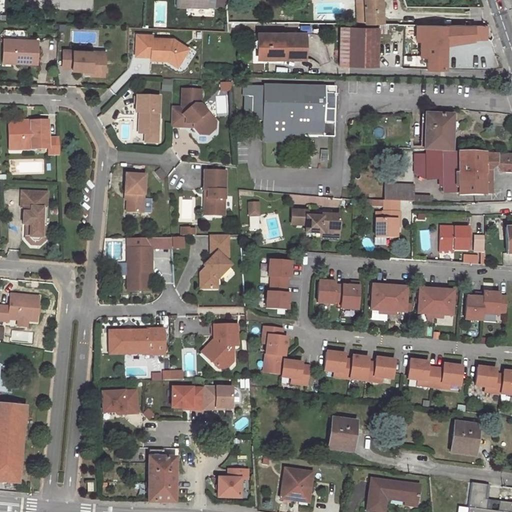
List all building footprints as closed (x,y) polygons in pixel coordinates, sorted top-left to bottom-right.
[(354,0),(356,24),(382,22),(381,0),(354,0)] [(397,24),(397,33),(416,34),(415,40),(419,40),(419,56),(426,56),(426,68),(445,68),(445,46),(445,25),(397,24)] [(474,40),(487,40),(487,25),(445,25),(445,46),(474,42),(474,40)] [(337,26),(337,65),(377,66),(377,27),(337,26)] [(257,56),(283,56),(283,60),(305,60),(305,33),(261,33),(261,45),(257,45),(257,56)] [(135,35),(132,59),(184,65),(187,41),(135,35)] [(37,40),(3,39),(1,62),(36,63),(37,40)] [(103,76),(104,57),(91,56),(91,51),(62,50),(61,67),(71,67),(71,69),(84,70),(90,70),(90,73),(90,75),(103,76)] [(325,87),(244,85),(243,107),(243,122),(261,122),(261,142),(302,143),(302,132),(309,132),(323,132),(323,123),(334,123),(335,87),(325,87)] [(200,90),(181,90),(181,108),(171,108),(170,126),(192,128),(198,135),(207,135),(207,128),(214,121),(199,105),(200,90)] [(159,97),(136,96),(135,112),(138,113),(138,130),(145,130),(144,134),(157,134),(159,97)] [(452,115),(424,114),(423,150),(425,150),(450,152),(452,115)] [(47,120),(8,122),(8,150),(48,149),(48,155),(59,154),(59,138),(48,138),(47,120)] [(450,152),(425,150),(425,156),(413,156),(413,170),(425,171),(425,178),(442,179),(443,192),(456,192),(456,195),(481,195),(481,192),(490,192),(491,168),(483,168),(483,153),(450,152)] [(496,163),(496,154),(483,153),(483,168),(491,168),(496,163)] [(511,155),(496,154),(496,163),(501,172),(511,172),(511,155)] [(225,171),(203,171),(203,190),(204,190),(203,208),(212,208),(212,215),(224,215),(225,171)] [(142,176),(122,175),(122,194),(125,194),(125,213),(141,213),(142,176)] [(412,186),(384,185),(384,201),(398,201),(412,202),(412,195),(412,186)] [(46,193),(21,192),(20,207),(22,208),(22,225),(25,225),(29,225),(28,238),(32,241),(37,241),(41,238),(41,225),(45,226),(46,193)] [(382,201),(381,213),(398,213),(398,201),(384,201),(382,201)] [(259,209),(248,210),(249,214),(250,218),(249,222),(259,222),(258,217),(259,214),(259,209)] [(382,239),(395,239),(395,221),(398,221),(398,213),(381,213),(381,220),(375,220),(374,239),(382,239)] [(307,216),(292,215),(291,229),(305,230),(305,237),(320,238),(320,242),(337,242),(339,220),(322,219),(321,222),(307,221),(307,216)] [(29,225),(25,225),(25,239),(30,245),(39,245),(45,240),(45,226),(41,225),(41,238),(37,241),(32,241),(28,238),(29,225)] [(452,250),(466,250),(467,228),(437,228),(437,250),(452,250)] [(228,235),(210,235),(210,259),(203,265),(205,267),(203,269),(203,288),(217,288),(217,279),(230,265),(225,260),(228,258),(228,235)] [(473,238),(473,251),(481,251),(482,238),(473,238)] [(147,248),(127,248),(127,291),(150,291),(150,273),(147,273),(147,248)] [(463,256),(462,264),(476,265),(477,257),(463,256)] [(291,262),(269,261),(268,277),(271,277),(270,284),(286,286),(287,278),(289,278),(291,262)] [(334,282),(318,281),(316,303),(332,304),(332,301),(340,302),(341,286),(334,285),(334,282)] [(340,302),(340,308),(356,309),(358,283),(350,282),(350,286),(341,286),(340,302)] [(380,286),(371,285),(370,310),(378,310),(378,313),(386,314),(389,284),(380,283),(380,286)] [(286,286),(270,284),(270,293),(267,292),(266,308),(287,310),(288,294),(286,294),(286,286)] [(389,284),(386,314),(395,314),(395,312),(404,312),(405,288),(397,287),(397,284),(389,284)] [(427,289),(418,289),(417,313),(425,314),(425,316),(433,317),(435,287),(427,287),(427,289)] [(435,287),(433,317),(442,318),(442,315),(451,316),(452,291),(443,291),(443,288),(435,287)] [(482,294),(481,315),(497,315),(497,313),(505,313),(505,301),(506,297),(498,297),(498,294),(482,293),(482,294)] [(9,306),(0,305),(0,320),(7,321),(8,319),(36,321),(38,297),(10,294),(9,306)] [(474,298),(465,297),(464,320),(480,321),(481,315),(482,294),(474,294),(474,298)] [(497,313),(497,315),(508,315),(508,301),(505,301),(505,313),(497,313)] [(236,325),(212,326),(213,339),(206,346),(213,353),(207,359),(217,369),(225,369),(233,361),(233,353),(228,353),(228,346),(232,346),(236,346),(236,325)] [(282,329),(263,326),(261,342),(266,343),(265,353),(283,356),(286,337),(281,336),(282,329)] [(146,330),(108,332),(109,356),(146,354),(146,355),(163,354),(163,329),(146,329),(146,330)] [(206,346),(200,353),(207,359),(213,353),(206,346)] [(344,354),(325,352),(323,370),(333,372),(333,377),(348,378),(351,360),(344,359),(344,354)] [(283,356),(265,353),(263,371),(280,374),(282,360),(283,360),(283,356)] [(351,360),(348,378),(365,381),(367,362),(368,358),(351,356),(351,360)] [(367,362),(365,381),(380,382),(381,378),(391,379),(394,360),(375,358),(374,363),(367,362)] [(282,360),(280,374),(280,376),(291,377),(290,382),(306,384),(308,366),(301,365),(301,362),(283,360),(282,360)] [(428,362),(409,360),(407,378),(417,380),(416,385),(432,387),(435,368),(427,367),(428,362)] [(435,368),(432,387),(448,389),(449,384),(459,385),(462,367),(443,364),(442,369),(435,368)] [(477,367),(474,386),(485,387),(484,392),(499,394),(502,375),(495,374),(495,369),(477,367)] [(182,370),(164,371),(164,379),(182,379),(182,370)] [(502,375),(499,394),(511,395),(511,372),(502,371),(502,375)] [(204,388),(203,408),(216,408),(216,407),(232,407),(232,386),(204,386),(204,388)] [(204,388),(172,387),(172,406),(183,406),(191,406),(191,408),(203,409),(203,408),(204,388)] [(135,390),(102,393),(103,412),(116,411),(124,411),(124,413),(137,412),(135,390)] [(0,404),(0,481),(17,484),(25,407),(0,404)] [(332,418),(328,448),(351,451),(356,421),(332,418)] [(454,423),(450,452),(474,455),(478,426),(454,423)] [(173,502),(174,458),(149,458),(148,502),(173,502)] [(307,501),(311,471),(285,467),(280,498),(307,501)] [(248,469),(229,469),(229,477),(219,477),(219,497),(241,497),(241,478),(248,478),(248,469)] [(370,479),(366,510),(377,511),(382,511),(385,498),(405,501),(407,484),(370,479)] [(486,485),(471,482),(466,511),(511,511),(511,502),(498,501),(497,511),(485,510),(487,499),(484,499),(486,485)]
